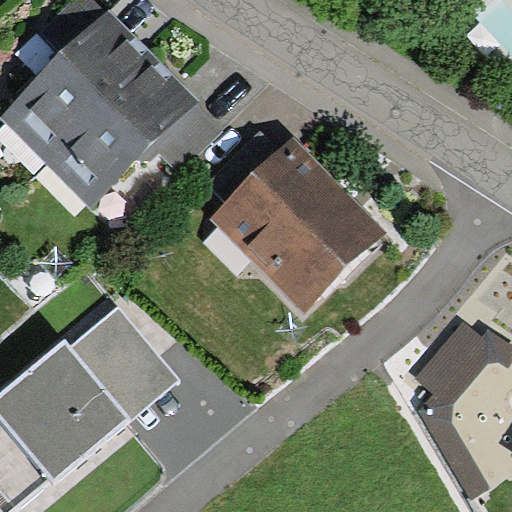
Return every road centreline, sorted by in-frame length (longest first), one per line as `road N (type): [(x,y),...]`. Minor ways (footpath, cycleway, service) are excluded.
road 1 (residential): [(511,195),(358,348),(162,511)]
road 2 (residential): [(237,0),(292,47),(511,174)]
